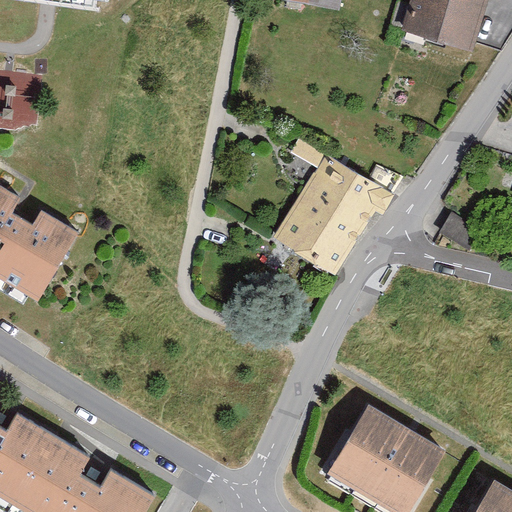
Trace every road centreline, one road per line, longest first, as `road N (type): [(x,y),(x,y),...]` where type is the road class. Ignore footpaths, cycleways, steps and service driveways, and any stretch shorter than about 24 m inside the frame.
road 1 (track): [(314,354),(211,314),(184,291),(232,0)]
road 2 (residential): [(0,341),(249,500)]
road 3 (residential): [(374,246),(319,342),(249,500)]
road 4 (residential): [(511,63),(416,201),(374,246)]
road 5 (residential): [(511,273),(374,246)]
